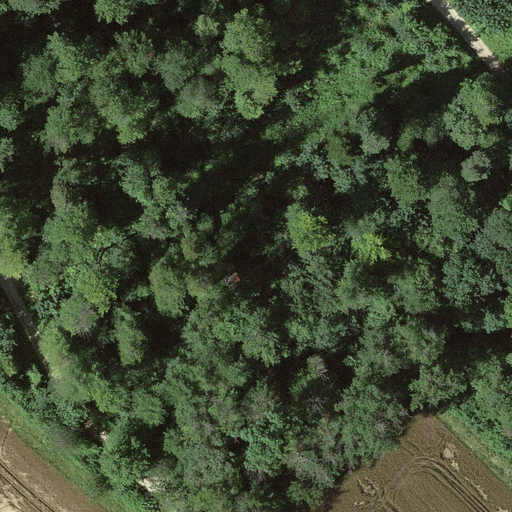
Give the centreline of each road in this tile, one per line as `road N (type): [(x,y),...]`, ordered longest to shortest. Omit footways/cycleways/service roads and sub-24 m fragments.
road 1 (track): [(0,270),(38,351),(162,511)]
road 2 (track): [(426,0),(511,123)]
